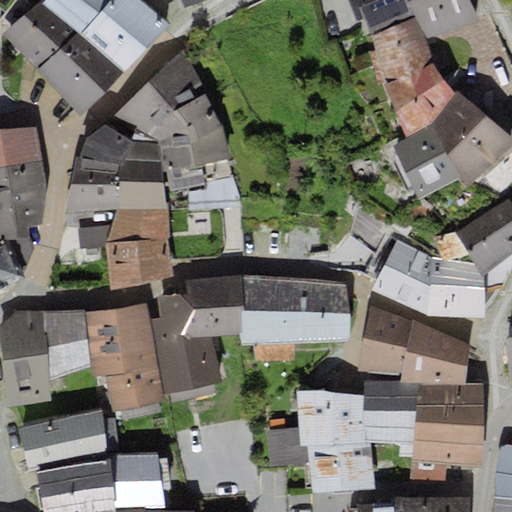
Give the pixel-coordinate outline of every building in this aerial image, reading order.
[(103,0),(43,0),(42,2),(77,31),(103,0)] [(137,0),(103,0),(77,31),(122,71),(163,22),(141,3),(137,0)] [(407,0),(355,0),(358,6),(370,34),(414,14),(407,0)] [(407,0),(414,14),(425,35),(477,18),(468,0),(407,0)] [(77,31),(42,2),(3,32),(29,62),(36,70),(77,31)] [(414,14),(370,34),(374,48),(368,50),(378,82),(383,80),(406,138),(425,122),(454,91),(444,78),(432,61),(426,41),(425,35),(414,14)] [(105,87),(122,71),(77,31),(36,70),(78,114),(105,87)] [(183,49),(112,114),(135,128),(146,135),(157,141),(161,161),(162,169),(166,168),(169,189),(230,175),(227,158),(232,156),(222,123),(206,92),(183,49)] [(457,88),(454,91),(425,122),(457,176),(465,188),(511,144),(511,138),(481,110),(457,88)] [(457,176),(425,122),(406,138),(392,145),(419,198),(440,186),(457,176)] [(81,152),(79,158),(161,161),(157,141),(135,128),(130,140),(104,123),(85,139),(81,152)] [(35,127),(0,128),(0,164),(40,158),(35,127)] [(40,158),(0,164),(0,243),(9,240),(24,275),(33,246),(27,226),(42,223),(46,190),(44,181),(40,158)] [(69,184),(65,211),(113,207),(116,207),(166,211),(162,169),(161,161),(79,158),(77,164),(69,184)] [(511,201),(509,198),(455,232),(474,263),(482,275),(511,251),(511,201)] [(384,224),(355,204),(346,236),(371,249),(384,224)] [(110,226),(105,242),(167,241),(166,211),(116,207),(110,226)] [(105,242),(110,226),(78,228),(80,246),(105,242)] [(426,314),(431,256),(424,252),(397,238),(368,289),(426,314)] [(0,284),(24,275),(9,240),(0,243),(0,284)] [(105,242),(109,287),(139,280),(169,275),(167,241),(105,242)] [(474,263),(431,256),(426,314),(482,315),(484,279),(482,275),(474,263)] [(240,331),(238,276),(184,280),(185,292),(156,296),(160,318),(147,319),(152,343),(210,335),(240,331)] [(312,278),(238,276),(240,331),(240,343),(252,342),(254,357),(293,357),(292,342),(347,340),(345,292),(344,282),(312,278)] [(118,305),(80,310),(86,364),(87,374),(104,372),(156,365),(152,343),(147,319),(145,302),(118,305)] [(399,371),(409,318),(369,305),(355,368),(388,370),(399,371)] [(45,379),(38,311),(16,310),(0,322),(0,374),(4,404),(10,403),(47,398),(45,379)] [(80,310),(38,311),(45,379),(86,364),(80,310)] [(428,327),(409,318),(399,371),(398,379),(417,382),(460,382),(466,344),(428,327)] [(220,380),(210,335),(152,343),(156,365),(161,391),(167,390),(169,400),(192,395),(216,390),(214,381),(220,380)] [(161,391),(156,365),(104,372),(111,409),(117,408),(118,418),(140,413),(159,409),(157,400),(163,400),(161,391)] [(398,379),(364,380),(363,394),(364,441),(370,441),(412,442),(417,382),(398,379)] [(460,382),(417,382),(412,442),(411,459),(410,481),(443,480),(445,463),(480,467),(481,422),(482,382),(460,382)] [(342,392),(295,388),(297,427),(267,429),(269,463),(307,460),(311,489),(370,485),(370,441),(364,441),(363,394),(342,392)] [(99,409),(16,426),(24,456),(25,463),(33,462),(106,451),(119,449),(113,416),(102,416),(99,409)] [(511,511),(511,443),(499,441),(491,495),(489,511),(511,511)] [(156,452),(107,453),(107,458),(114,506),(164,505),(162,488),(172,487),(170,455),(156,455),(156,452)] [(107,458),(35,471),(37,477),(43,511),(100,511),(114,510),(114,506),(107,458)] [(402,511),(403,495),(397,496),(345,504),(344,511),(402,511)] [(466,511),(468,496),(403,495),(402,511),(466,511)]
